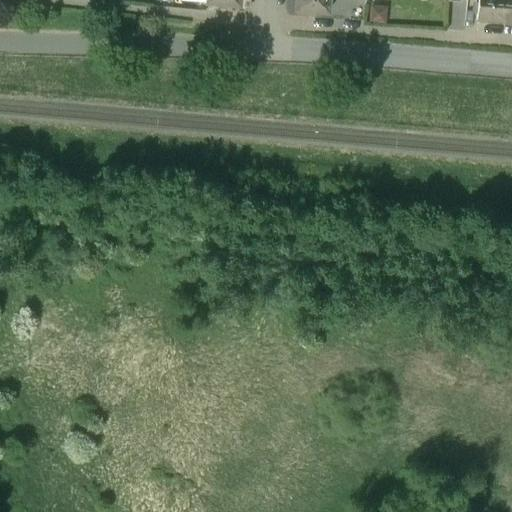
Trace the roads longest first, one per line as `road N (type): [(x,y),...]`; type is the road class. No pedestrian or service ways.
road 1 (track): [(0,205),(511,255)]
road 2 (residential): [(263,48),(0,43)]
road 3 (residential): [(511,65),(263,48)]
